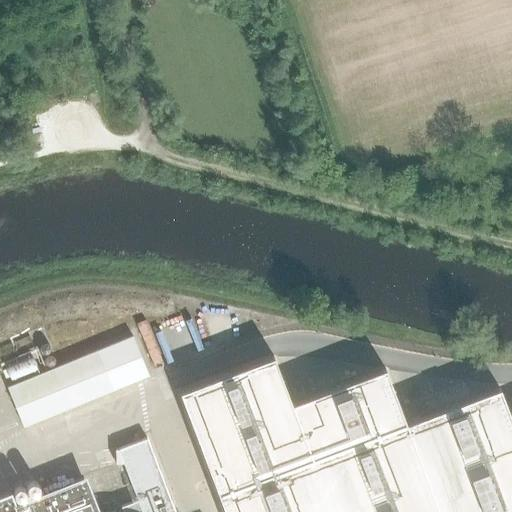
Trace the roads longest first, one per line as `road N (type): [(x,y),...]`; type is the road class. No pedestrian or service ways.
road 1 (track): [(145,144),(511,248)]
road 2 (track): [(145,144),(148,108),(119,0)]
